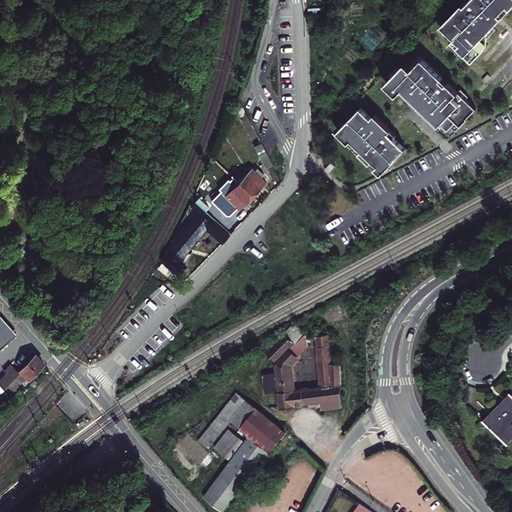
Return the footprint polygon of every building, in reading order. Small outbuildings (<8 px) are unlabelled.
[(452,40),(474,61),(486,49),(479,43),(511,8),(511,0),(467,0),(443,26),(455,37),(452,40)] [(406,64),(386,84),(398,95),(403,90),(452,136),(468,119),(468,118),(477,109),(449,82),(447,84),(442,79),(443,78),(418,54),(407,65),(406,64)] [(338,132),(379,172),(385,166),(388,169),(407,149),(400,143),(399,143),(385,130),(388,127),(376,115),(372,118),(362,108),(338,132)] [(276,162),(265,139),(258,142),(270,165),(276,162)] [(325,169),(329,173),(336,166),(332,162),(325,169)] [(255,164),(242,178),(256,191),(264,183),(269,178),(264,173),(267,170),(260,164),(257,167),(255,164)] [(256,191),(242,178),(235,186),(239,189),(233,196),(243,205),(246,202),(256,191)] [(228,198),(213,213),(216,216),(231,228),(238,219),(227,208),(233,202),(228,198)] [(213,213),(205,206),(182,230),(183,231),(193,242),(204,230),(210,223),(226,238),(231,233),(215,217),(216,216),(213,213)] [(193,242),(183,231),(171,243),(162,251),(164,253),(159,258),(168,267),(173,262),(168,257),(176,249),(181,254),(193,242)] [(186,259),(181,254),(176,249),(168,257),(173,262),(179,267),(186,259)] [(0,352),(0,353),(17,338),(0,319),(0,352)] [(266,351),(276,361),(305,333),(294,323),(266,351)] [(343,406),(343,360),(339,361),(338,348),(329,348),(328,332),(316,335),(318,385),(301,387),(303,402),(313,401),(322,400),(323,409),(343,406)] [(305,333),(276,361),(278,372),(266,374),(268,391),(279,390),(281,407),(296,405),(295,403),(293,389),(290,361),(308,343),(305,333)] [(0,386),(10,398),(25,383),(27,386),(44,369),(38,363),(35,359),(18,376),(10,367),(3,373),(6,376),(0,381),(0,386)] [(295,403),(303,402),(301,387),(293,389),(295,403)] [(511,390),(500,403),(487,416),(509,439),(511,436),(511,390)] [(231,419),(247,399),(237,391),(201,439),(210,447),(231,419)] [(231,419),(253,436),(273,452),(281,442),(288,431),(247,399),(231,419)] [(229,511),(258,472),(273,452),(253,436),(249,442),(229,426),(215,444),(236,460),(209,496),(229,511)] [(355,511),(372,511),(373,511),(362,503),(355,511)]
